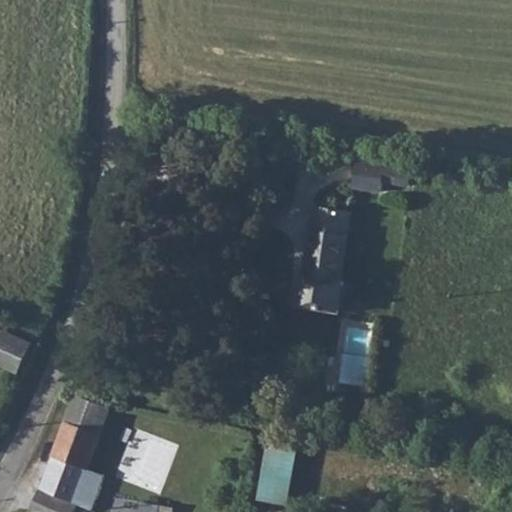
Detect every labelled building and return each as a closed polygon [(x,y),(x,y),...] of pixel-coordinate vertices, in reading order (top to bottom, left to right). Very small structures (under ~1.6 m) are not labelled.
[(409,193),(410,178),(360,168),(354,194),(382,200),(385,189),(409,193)] [(350,220),(316,214),(306,282),(302,280),(298,309),(339,316),(344,285),(340,285),(350,220)] [(0,366),(19,374),(34,339),(0,327),(0,366)] [(94,462),(115,401),(74,386),(40,481),(96,498),(107,464),(94,462)] [(293,503),(299,443),(268,440),(262,500),(293,503)] [(156,511),(161,511),(163,500),(143,495),(140,508),(156,511)]
